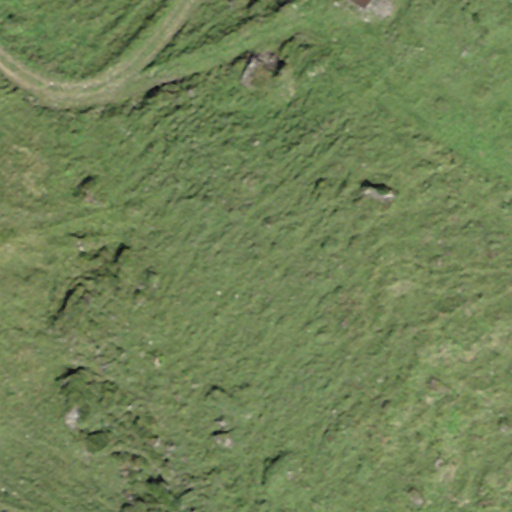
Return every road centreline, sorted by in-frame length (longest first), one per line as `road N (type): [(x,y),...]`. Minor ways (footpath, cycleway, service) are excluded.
road 1 (track): [(102,93),(305,23),(360,45)]
road 2 (track): [(187,0),(140,64),(102,93),(45,93),(0,57)]
